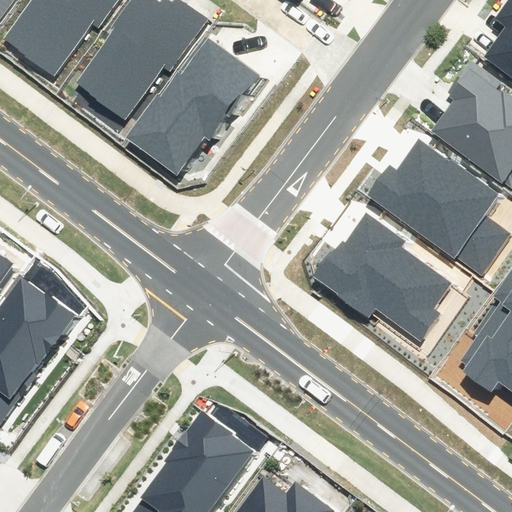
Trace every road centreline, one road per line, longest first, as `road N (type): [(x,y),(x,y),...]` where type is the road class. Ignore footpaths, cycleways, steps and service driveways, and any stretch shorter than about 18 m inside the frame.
road 1 (tertiary): [(204,293),(498,511)]
road 2 (residential): [(39,509),(204,293)]
road 3 (residential): [(204,293),(363,77)]
road 4 (tertiary): [(0,133),(204,293)]
road 5 (residential): [(261,0),(363,77)]
